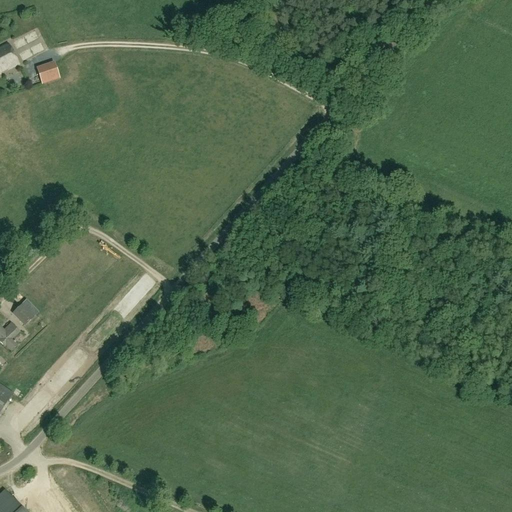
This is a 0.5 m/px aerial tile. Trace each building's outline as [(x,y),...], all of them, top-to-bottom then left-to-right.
[(8,45),(0,48),(0,69),(17,61),(14,56),(14,57),(12,58),(10,53),(11,52),(12,52),(8,45)] [(48,82),(59,79),(55,66),(43,69),(38,71),(42,84),(48,82)] [(15,88),(23,85),(21,77),(12,80),(15,88)] [(24,325),(33,317),(21,305),(12,314),(24,325)] [(17,345),(12,339),(19,332),(11,324),(4,331),(0,327),(0,342),(4,347),(6,346),(11,351),(17,345)] [(40,394),(49,403),(88,364),(78,354),(40,394)] [(0,412),(12,393),(0,385),(0,412)] [(0,495),(0,511),(23,511),(5,491),(0,495)] [(122,501),(118,507),(125,511),(131,511),(133,509),(122,501)]
